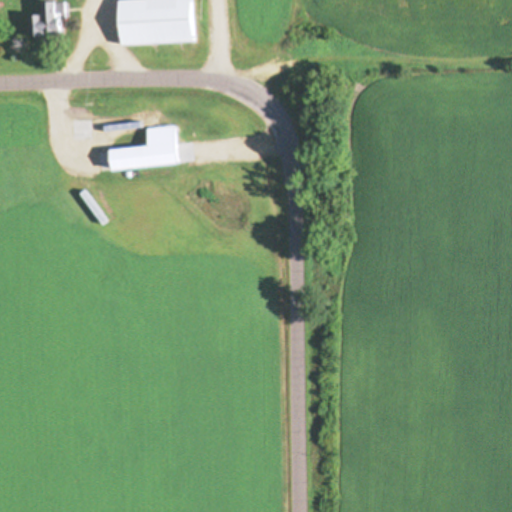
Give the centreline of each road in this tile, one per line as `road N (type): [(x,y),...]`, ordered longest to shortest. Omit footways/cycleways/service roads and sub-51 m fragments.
road 1 (residential): [(298,511),(293,187),(278,118),(231,86)]
road 2 (residential): [(231,86),(0,84)]
